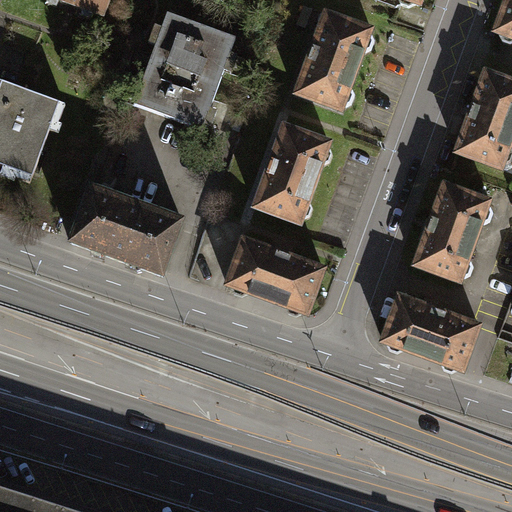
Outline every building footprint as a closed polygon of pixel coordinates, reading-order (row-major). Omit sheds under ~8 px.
[(106,0),(51,0),(100,18),(106,0)] [(511,0),(503,0),(491,34),(511,41),(511,0)] [(231,39),(163,14),(130,106),(198,131),(209,100),(228,107),(248,52),(229,45),(231,39)] [(321,14),(291,96),(338,112),(339,108),(347,105),(350,97),(346,89),(359,54),(367,51),(370,42),(366,35),(368,31),(321,14)] [(511,84),(481,74),(453,154),(498,169),(499,166),(507,163),(509,155),(506,147),(511,129),(511,84)] [(0,83),(0,167),(14,172),(12,178),(26,183),(55,103),(0,83)] [(281,128),(251,208),(296,224),(297,221),(305,217),(308,210),(304,202),(317,166),(325,163),(328,155),(324,148),(325,145),(281,128)] [(440,186),(411,267),(457,284),(458,279),(466,276),(469,268),(465,260),(478,226),(486,222),(489,214),(485,206),(486,202),(440,186)] [(178,222),(86,189),(66,244),(159,277),(178,222)] [(319,269),(239,241),(223,286),(303,315),(319,269)] [(475,327),(395,298),(379,342),(459,370),(475,327)] [(0,511),(71,511),(0,489),(0,511)]
